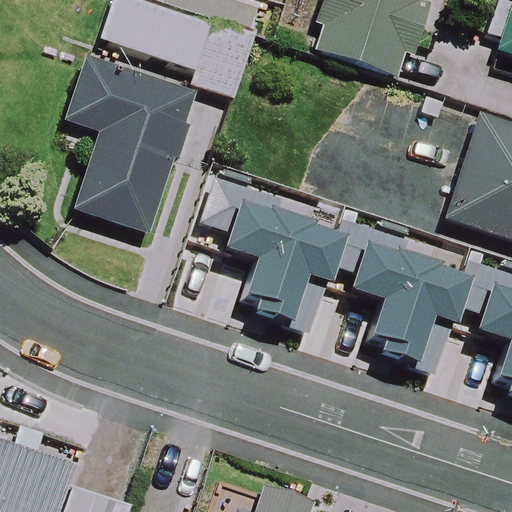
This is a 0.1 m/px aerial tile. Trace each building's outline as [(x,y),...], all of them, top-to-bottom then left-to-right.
[(417,0),(317,0),(307,32),(316,35),(308,60),(390,87),(398,62),(406,65),(424,10),(415,7),(417,0)] [(511,0),(509,7),(490,0),(480,0),(468,35),(495,45),(490,58),(511,66),(511,0)] [(247,45),(108,2),(93,48),(189,78),(184,93),(228,106),(247,45)] [(189,103),(80,66),(58,128),(94,140),(68,218),(141,243),(189,103)] [(297,98),(281,134),(314,148),(330,112),(297,98)] [(511,136),(471,123),(437,230),(511,254),(511,136)] [(287,208),(216,184),(195,248),(266,272),(287,208)] [(511,369),(511,287),(368,244),(356,281),(377,287),(357,354),(485,393),(491,372),(510,377),(511,369)] [(314,511),(317,504),(266,487),(257,511),(244,511),(238,510),(237,511),(314,511)] [(121,511),(122,511),(67,493),(60,511),(121,511)]
